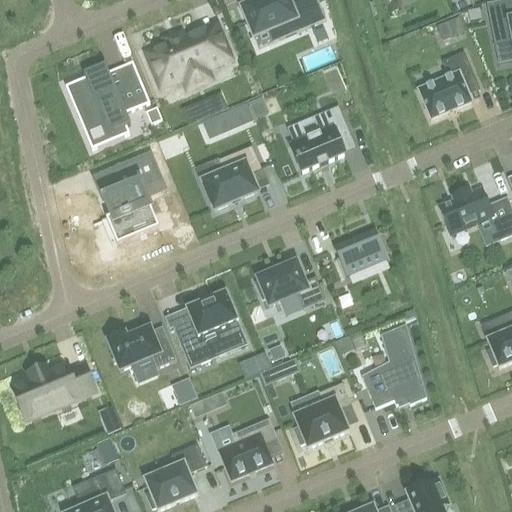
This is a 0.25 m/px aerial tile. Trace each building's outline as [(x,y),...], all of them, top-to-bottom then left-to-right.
[(257,4),(242,11),(254,40),(276,31),(280,42),(327,23),(317,1),(292,11),(287,0),(265,0),(257,4)] [(511,6),(489,11),(495,40),(511,37),(511,41),(511,6)] [(459,20),(450,24),(456,39),(465,35),(459,20)] [(167,49),(148,57),(162,90),(182,81),(188,94),(213,83),(207,71),(230,61),(221,38),(208,43),(203,34),(185,41),(182,34),(164,42),(167,49)] [(449,80),(419,93),(431,123),(472,106),(469,99),(462,83),(474,78),(465,56),(443,65),(449,80)] [(87,85),(72,92),(80,110),(75,112),(84,134),(104,125),(109,137),(127,129),(131,128),(126,117),(150,107),(141,85),(117,95),(109,75),(106,68),(84,77),(85,81),(87,85)] [(221,98),(211,102),(218,117),(227,113),(221,98)] [(262,101),(251,106),(257,120),(268,115),(262,101)] [(249,106),(237,111),(244,128),(256,123),(249,106)] [(320,135),(291,148),(303,176),(319,170),(320,172),(329,168),(328,166),(345,159),(344,157),(336,137),(348,132),(339,109),(314,120),(320,135)] [(162,123),(157,111),(146,115),(152,128),(162,123)] [(225,176),(203,185),(215,213),(230,207),(242,202),(257,195),(257,194),(250,179),(263,174),(252,150),(219,164),(225,176)] [(121,196),(104,203),(112,221),(106,224),(117,250),(159,232),(142,190),(160,182),(150,158),(112,174),(121,196)] [(455,204),(439,210),(451,238),(491,221),(501,243),(511,238),(511,212),(507,202),(488,210),(481,193),(471,197),(469,193),(453,200),(455,204)] [(374,233),(335,250),(347,279),(387,263),(374,233)] [(259,285),(255,286),(263,303),(266,302),(270,310),(298,298),(304,312),(325,303),(316,281),(305,286),(296,266),(283,271),(271,276),(258,282),(259,285)] [(192,324),(173,331),(190,372),(216,362),(211,349),(243,335),(238,325),(239,325),(238,323),(227,297),(226,295),(225,296),(213,301),(212,301),(200,306),(188,311),(186,312),(187,313),(192,324)] [(491,353),(487,355),(493,370),(498,368),(499,370),(498,370),(499,372),(501,371),(511,366),(511,315),(510,316),(511,321),(511,333),(489,343),(487,344),(488,346),(491,353)] [(393,367),(362,380),(376,412),(394,405),(396,409),(408,404),(410,409),(427,402),(406,328),(381,339),(393,367)] [(126,337),(108,345),(121,374),(152,361),(156,372),(177,363),(167,341),(156,346),(152,335),(150,331),(127,341),(126,337)] [(270,353),(274,364),(285,359),(281,349),(270,353)] [(32,383),(13,391),(22,412),(26,423),(45,415),(96,394),(85,369),(69,376),(66,369),(47,377),(45,371),(29,378),(32,383)] [(273,372),(262,377),(266,388),(278,383),(273,372)] [(190,381),(174,388),(182,408),(199,401),(190,381)] [(299,431),(294,433),(301,448),(306,446),(307,450),(308,452),(310,451),(323,445),(323,446),(334,441),(333,441),(347,435),(347,436),(349,435),(348,433),(347,431),(340,414),(352,409),(343,387),(320,397),(324,408),(296,420),(296,419),(294,420),(295,422),(299,431)] [(203,404),(192,408),(196,420),(208,415),(203,404)] [(121,431),(112,408),(98,414),(108,437),(121,431)] [(221,453),(219,454),(219,456),(220,456),(231,482),(230,482),(231,484),(233,483),(271,467),(273,467),(272,465),(271,463),(266,450),(279,445),(269,422),(231,438),(235,447),(221,454),(221,453)] [(98,447),(107,467),(118,463),(110,442),(98,447)] [(176,470),(145,483),(150,495),(146,497),(152,511),(153,511),(157,511),(163,511),(197,498),(189,478),(207,470),(198,448),(171,459),(176,470)] [(111,511),(108,502),(125,495),(116,473),(92,483),(98,498),(77,507),(65,511),(111,511)] [(413,511),(443,511),(442,510),(449,507),(439,484),(408,497),(409,500),(413,511)]
